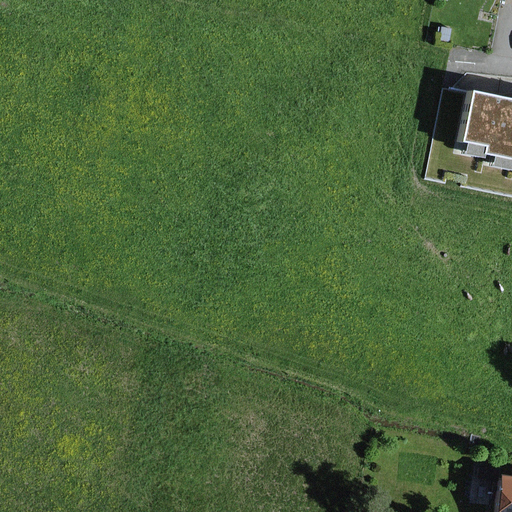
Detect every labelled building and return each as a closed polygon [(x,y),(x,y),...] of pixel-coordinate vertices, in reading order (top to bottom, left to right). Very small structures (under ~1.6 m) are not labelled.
[(452,29),(441,27),(439,42),(449,44),(452,29)] [(511,97),(478,91),(468,141),(491,146),(490,153),(511,157),(511,97)] [(511,268),(507,268),(499,339),(511,340),(511,268)] [(500,471),(480,469),(479,480),(498,483),(500,471)] [(511,511),(511,475),(501,475),(496,511),(511,511)]
